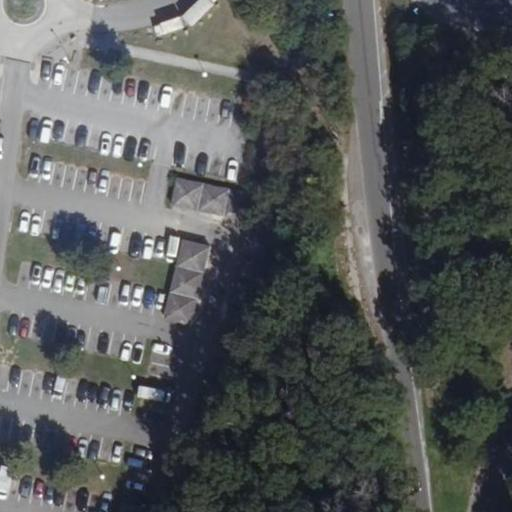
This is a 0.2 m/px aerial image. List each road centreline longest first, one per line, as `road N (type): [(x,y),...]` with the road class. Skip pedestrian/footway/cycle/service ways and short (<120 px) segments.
road 1 (tertiary): [(375,0),(430,511)]
road 2 (unclassified): [(157,511),(223,264),(218,245),(159,222)]
road 3 (unclassified): [(159,222),(6,189)]
road 4 (unclassified): [(24,40),(6,189)]
